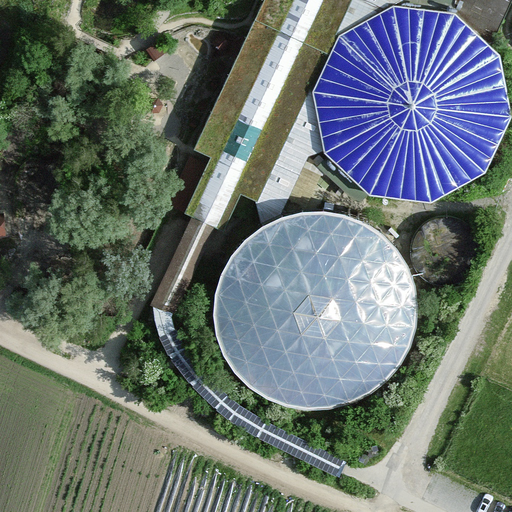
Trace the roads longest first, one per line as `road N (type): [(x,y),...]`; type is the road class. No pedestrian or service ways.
road 1 (track): [(0,335),(375,511)]
road 2 (track): [(101,382),(173,229),(214,234)]
